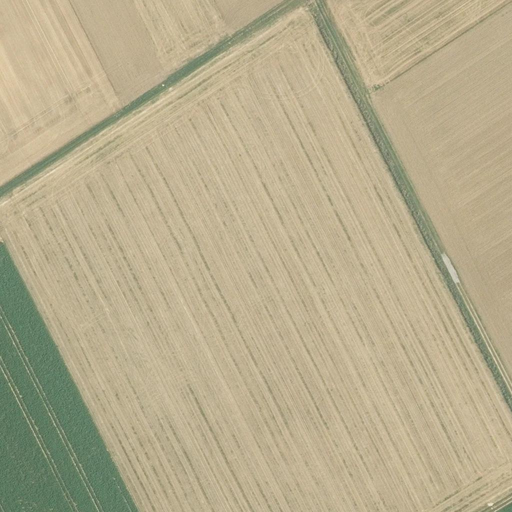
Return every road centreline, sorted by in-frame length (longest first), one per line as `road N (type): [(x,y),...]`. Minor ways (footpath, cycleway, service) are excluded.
road 1 (track): [(0,193),(295,0)]
road 2 (track): [(444,254),(317,0)]
road 3 (track): [(444,254),(511,391)]
